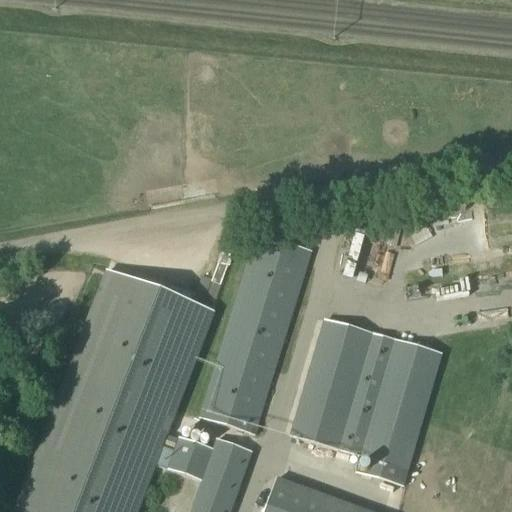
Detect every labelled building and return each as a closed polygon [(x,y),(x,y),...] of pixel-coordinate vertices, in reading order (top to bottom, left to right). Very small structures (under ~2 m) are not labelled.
[(256,237),(199,421),(254,438),(311,254),(256,237)] [(105,272),(12,511),(138,511),(155,467),(163,448),(214,313),(105,272)] [(325,322),(290,441),(405,475),(440,356),(394,342),(325,322)] [(231,511),(252,455),(216,442),(212,452),(177,439),(172,452),(163,448),(155,467),(165,471),(201,484),(190,511),(231,511)] [(263,511),(362,511),(343,505),(275,480),(263,511)]
